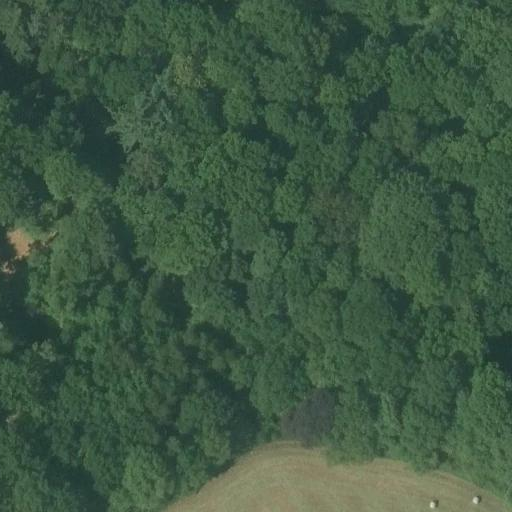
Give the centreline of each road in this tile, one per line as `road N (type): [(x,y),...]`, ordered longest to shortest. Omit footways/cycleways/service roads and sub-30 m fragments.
road 1 (track): [(0,437),(78,266),(239,0)]
road 2 (track): [(381,0),(511,159)]
